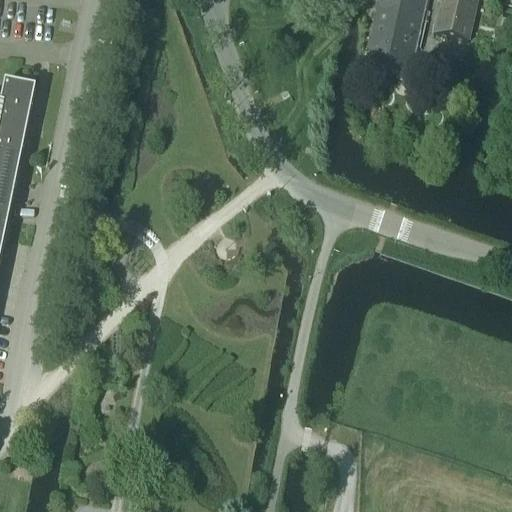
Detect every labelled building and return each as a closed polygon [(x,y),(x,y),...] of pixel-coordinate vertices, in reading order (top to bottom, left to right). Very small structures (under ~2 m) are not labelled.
[(380,0),(364,75),(407,84),(424,0),(380,0)] [(467,45),(476,5),(453,0),(444,0),(436,38),(467,45)] [(0,257),(15,182),(34,94),(3,88),(1,98),(0,98),(0,257)] [(62,245),(72,247),(74,237),(64,235),(62,245)] [(59,312),(48,310),(45,326),(55,328),(59,312)]
